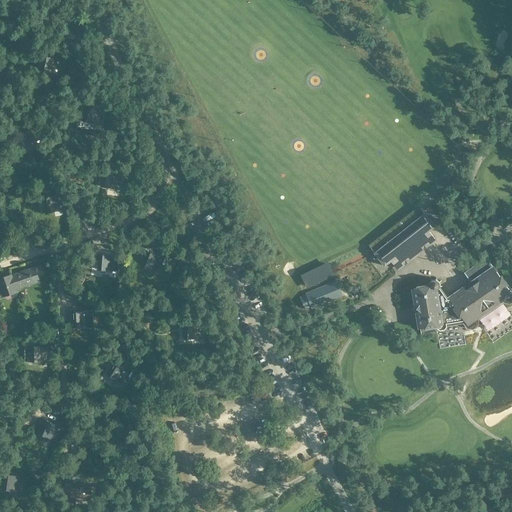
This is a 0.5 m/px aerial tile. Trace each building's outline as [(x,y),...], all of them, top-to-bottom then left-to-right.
[(260,46),(252,46),(252,54),(261,54),(260,46)] [(40,70),(59,75),(62,59),(41,55),(40,60),(42,60),(40,70)] [(317,76),(312,69),(305,74),(310,81),(317,76)] [(82,121),(101,125),(104,109),(84,105),(83,110),(84,110),(82,121)] [(20,149),(39,153),(42,137),(22,132),(20,139),(22,139),(20,149)] [(290,144),(298,145),(299,137),(291,136),(290,144)] [(102,187),(121,189),(123,173),(102,170),(101,176),(103,176),(102,187)] [(46,213),(63,210),(61,194),(41,197),(42,204),(44,203),(46,213)] [(434,238),(429,232),(436,227),(425,213),(375,253),(374,259),(380,260),(385,266),(391,261),(396,267),(434,238)] [(142,266),(159,273),(165,258),(145,250),(143,255),(145,256),(142,266)] [(98,270),(117,271),(118,255),(97,254),(97,260),(99,260),(98,270)] [(421,328),(437,326),(437,328),(440,331),(445,330),(447,327),(447,324),(464,322),(467,328),(472,329),(477,325),(478,317),(501,301),(509,303),(511,301),(511,290),(510,290),(494,267),(486,257),(465,272),(470,280),(447,297),(449,300),(448,300),(439,287),(440,286),(440,282),(436,280),(432,280),(427,287),(415,289),(421,328)] [(328,262),(301,275),(307,288),(335,275),(328,262)] [(41,264),(12,274),(17,289),(41,282),(39,276),(45,274),(41,264)] [(18,292),(17,289),(12,274),(0,277),(0,288),(3,297),(18,292)] [(305,310),(311,307),(312,307),(342,295),(336,282),(306,294),(307,295),(300,298),(305,310)] [(73,328),(92,327),(91,311),(70,311),(71,317),(73,317),(73,328)] [(184,339),(203,339),(203,322),(181,323),(181,329),(183,329),(184,339)] [(50,361),(50,347),(30,347),(30,348),(25,348),(25,356),(32,356),(32,364),(40,363),(40,362),(50,361)] [(124,360),(118,356),(115,362),(113,361),(110,365),(112,366),(107,374),(122,384),(130,371),(119,364),(120,363),(122,363),(124,360)] [(38,433),(56,442),(63,427),(43,418),(41,424),(43,424),(38,433)] [(207,447),(203,441),(192,447),(196,454),(207,447)] [(1,489),(20,492),(22,476),(1,474),(0,479),(2,479),(1,489)] [(69,503),(75,504),(76,498),(89,500),(92,486),(72,483),(69,503)]
